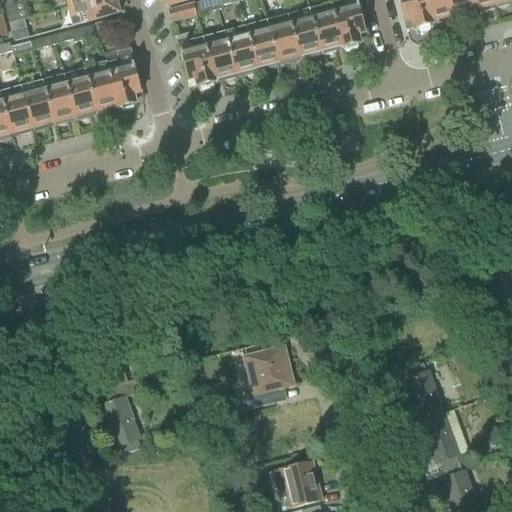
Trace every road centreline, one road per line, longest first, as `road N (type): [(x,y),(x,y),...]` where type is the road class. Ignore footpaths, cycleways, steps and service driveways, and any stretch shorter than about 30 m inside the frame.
road 1 (secondary): [(145,248),(508,151)]
road 2 (residential): [(423,511),(366,352),(314,367),(351,511)]
road 3 (residential): [(399,86),(168,147)]
road 4 (residential): [(96,511),(33,284)]
road 5 (residential): [(168,147),(0,192)]
road 6 (residential): [(168,147),(128,0)]
